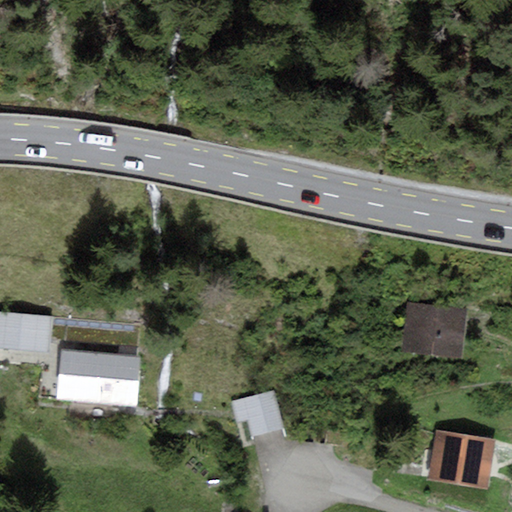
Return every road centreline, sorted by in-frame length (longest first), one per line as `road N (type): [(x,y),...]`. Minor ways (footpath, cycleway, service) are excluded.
road 1 (primary): [(511,227),(76,143),(0,140)]
road 2 (residential): [(407,511),(283,477)]
